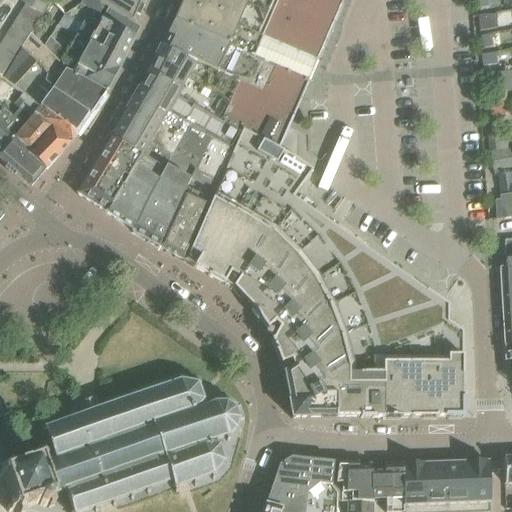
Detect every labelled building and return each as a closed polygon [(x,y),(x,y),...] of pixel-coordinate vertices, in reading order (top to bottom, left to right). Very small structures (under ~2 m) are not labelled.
[(17,0),(25,5),(0,44),(0,47),(15,57),(22,48),(30,34),(50,3),(46,0),(17,0)] [(94,0),(95,0),(94,0),(84,0),(82,5),(100,16),(106,7),(94,0)] [(94,0),(106,7),(109,9),(108,11),(136,28),(137,26),(147,0),(94,0)] [(182,0),(173,21),(209,38),(225,45),(251,57),(267,65),(274,68),(306,80),(310,72),(315,61),(316,62),(341,4),(342,0),(182,0)] [(487,0),(471,0),(473,10),(489,7),(489,6),(487,0)] [(108,11),(91,44),(90,46),(123,63),(124,60),(142,29),(137,26),(136,28),(108,11)] [(495,13),(489,14),(477,16),(479,33),(496,30),(495,13)] [(172,22),(161,47),(186,59),(239,83),(263,94),(265,88),(268,81),(274,68),(267,65),(251,57),(225,45),(209,38),(173,21),(172,22)] [(43,48),(30,34),(22,48),(29,55),(27,57),(55,86),(93,110),(100,101),(103,96),(105,97),(106,94),(65,73),(66,71),(53,57),(60,50),(49,39),(43,48)] [(488,35),(480,36),(481,48),(490,46),(488,35)] [(69,64),(66,71),(65,73),(106,94),(107,93),(104,91),(123,63),(90,46),(91,44),(76,36),(63,61),(69,64)] [(139,89),(111,138),(140,157),(165,116),(187,127),(210,139),(232,150),(235,142),(241,130),(223,119),(239,83),(186,59),(161,47),(148,74),(139,89)] [(1,80),(24,99),(37,109),(76,135),(93,110),(55,86),(27,57),(29,55),(22,48),(15,57),(1,80)] [(494,55),(480,56),(481,67),(495,66),(494,55)] [(239,83),(223,119),(241,130),(278,148),(308,81),(306,80),(274,68),(268,81),(265,88),(263,94),(239,83)] [(499,73),(485,75),(488,95),(503,92),(499,73)] [(503,92),(488,95),(492,120),(509,117),(505,92),(503,92)] [(24,99),(13,117),(58,156),(70,143),(76,135),(37,109),(24,99)] [(0,125),(11,137),(10,138),(24,151),(24,152),(45,171),(58,156),(13,117),(0,106),(0,125)] [(105,212),(105,213),(133,231),(187,127),(165,116),(140,157),(131,172),(105,212)] [(0,160),(13,172),(30,187),(45,171),(24,152),(24,151),(10,138),(11,137),(0,125),(0,160)] [(498,126),(485,128),(489,151),(506,149),(504,138),(499,138),(498,126)] [(133,231),(132,233),(153,244),(158,249),(187,186),(188,186),(210,139),(187,127),(133,231)] [(223,173),(183,261),(231,290),(238,298),(245,306),(248,311),(265,336),(269,343),(272,352),(273,354),(282,384),(289,419),(308,419),(308,417),(335,418),(335,417),(359,417),(359,418),(379,419),(379,357),(461,358),(461,332),(459,332),(446,323),(446,307),(447,306),(426,291),(425,291),(292,197),(300,187),(311,171),(278,148),(241,130),(235,142),(232,150),(225,167),(223,173)] [(110,139),(77,194),(105,212),(131,172),(140,157),(111,138),(110,139)] [(187,186),(158,249),(181,262),(183,261),(223,173),(225,167),(232,150),(210,139),(188,186),(187,186)] [(511,157),(511,149),(490,152),(492,171),(511,168),(511,157)] [(504,197),(511,195),(511,172),(500,174),(504,197)] [(494,203),(495,221),(502,221),(511,218),(511,200),(502,203),(494,203)] [(511,240),(503,241),(504,261),(505,279),(511,380),(511,240)] [(461,358),(379,357),(379,419),(460,419),(461,358)] [(115,403),(98,409),(94,398),(79,403),(83,414),(63,421),(63,419),(60,420),(61,422),(44,427),(44,426),(42,426),(53,460),(39,465),(38,462),(7,472),(6,471),(2,472),(3,474),(1,474),(2,477),(0,477),(1,481),(3,480),(12,506),(10,506),(12,510),(13,510),(14,511),(16,511),(18,511),(20,511),(19,510),(37,504),(38,506),(43,507),(47,506),(49,502),(48,500),(51,499),(49,495),(64,490),(71,511),(83,511),(93,509),(93,511),(94,511),(97,511),(96,508),(111,502),(112,506),(115,505),(114,501),(128,496),(130,500),(133,499),(131,495),(146,490),(147,494),(150,493),(149,489),(170,482),(172,486),(170,487),(171,490),(173,489),(174,492),(177,491),(176,488),(192,483),(193,485),(195,484),(195,482),(210,476),(211,479),(214,478),(213,474),(224,462),(219,445),(212,444),(211,442),(224,437),(225,440),(227,439),(227,437),(234,431),(237,433),(238,431),(235,429),(238,421),(240,421),(240,419),(238,418),(235,411),(237,409),(236,408),(233,409),(227,404),(227,401),(225,401),(224,403),(215,402),(214,400),(212,401),(213,403),(199,408),(199,406),(203,401),(197,383),(180,380),(178,376),(175,377),(176,381),(162,386),(160,382),(157,383),(159,388),(143,393),(142,389),(138,390),(140,394),(119,402),(117,397),(114,398),(115,403)] [(265,505),(265,506),(279,510),(277,511),(334,511),(335,496),(329,487),(332,463),(290,458),(278,466),(275,474),(274,478),(265,505)] [(488,511),(487,462),(464,463),(466,511),(488,511)] [(466,511),(464,463),(444,464),(445,511),(466,511)] [(337,464),(334,484),(340,485),(339,503),(347,503),(346,511),(371,511),(372,502),(385,501),(384,511),(403,511),(400,465),(358,466),(358,465),(337,464)] [(425,511),(424,464),(400,465),(403,511),(425,511)] [(445,511),(444,464),(424,464),(425,511),(445,511)]
